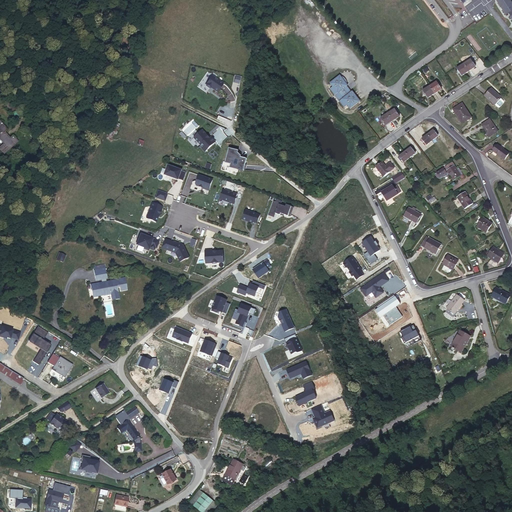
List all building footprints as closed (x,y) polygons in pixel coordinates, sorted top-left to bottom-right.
[(511,3),(509,0),(496,0),(506,14),(508,13),(511,16),(510,17),(511,19),(511,3)] [(476,67),(471,59),(464,64),(469,71),(476,67)] [(469,71),(464,64),(457,69),(462,76),(469,71)] [(351,92),(347,86),(348,85),(347,85),(347,83),(346,81),(345,79),(342,77),(340,76),(340,75),(330,83),(333,86),(332,87),(330,89),(344,107),(347,105),(350,109),(360,101),(352,91),(351,92)] [(223,83),(212,76),(206,85),(207,85),(206,86),(209,89),(210,88),(211,88),(214,89),(213,90),(217,92),(223,83)] [(441,89),(437,81),(429,86),(434,93),(441,89)] [(434,93),(429,86),(422,91),(427,98),(434,93)] [(501,98),(496,94),(497,93),(491,88),(484,96),(495,105),(501,99),(501,98)] [(501,99),(495,105),(498,107),(499,107),(504,103),(504,101),(501,99)] [(458,106),(459,107),(454,111),(462,123),(471,117),(462,103),(458,106)] [(399,116),(395,109),(388,113),(392,121),(399,116)] [(392,121),(388,113),(380,118),(385,125),(392,121)] [(498,131),(490,119),(481,124),(490,137),(498,131)] [(0,121),(0,148),(4,153),(18,141),(13,135),(9,138),(4,133),(8,130),(0,121)] [(113,122),(107,137),(112,139),(119,124),(113,122)] [(202,148),(205,152),(215,142),(210,137),(209,138),(208,136),(208,137),(206,135),(207,135),(202,130),(194,138),(203,147),(202,148)] [(428,135),(432,141),(438,136),(434,130),(428,135)] [(427,145),(432,141),(428,135),(422,139),(427,145)] [(509,153),(497,145),(493,151),(504,159),(509,153)] [(229,148),(225,162),(232,164),(231,166),(238,168),(237,169),(244,171),(247,158),(241,157),(241,156),(238,153),(239,150),(229,148)] [(405,152),(410,158),(416,154),(411,148),(405,152)] [(404,163),(410,158),(405,152),(399,156),(404,163)] [(389,172),(382,162),(375,167),(383,177),(389,172)] [(464,176),(459,168),(457,169),(452,162),(444,167),(446,171),(445,172),(443,168),(435,174),(437,178),(438,178),(439,178),(440,178),(447,175),(447,174),(448,173),(453,181),(460,177),(461,178),(464,176)] [(164,175),(178,180),(179,179),(181,171),(182,170),(168,165),(164,175)] [(401,172),(392,178),(395,183),(404,177),(401,172)] [(213,180),(199,175),(195,184),(196,186),(201,188),(202,187),(203,187),(203,188),(209,190),(213,180)] [(386,201),(401,192),(397,185),(394,187),(392,184),(380,192),(386,201)] [(220,199),(233,203),(235,198),(236,199),(237,194),(224,189),(224,191),(223,190),(220,199)] [(155,198),(165,201),(167,194),(158,191),(155,198)] [(464,192),(457,197),(465,209),(473,204),(468,197),(464,192)] [(434,196),(428,200),(432,205),(438,201),(434,196)] [(273,201),(268,215),(274,217),(276,213),(280,215),(281,213),(288,216),(289,214),(291,215),(294,207),(286,205),(286,207),(281,205),(282,201),(276,199),(275,202),(273,201)] [(152,203),(146,218),(156,222),(159,215),(162,207),(152,203)] [(404,216),(416,223),(421,215),(414,211),(416,209),(413,207),(411,210),(408,208),(404,216)] [(260,215),(246,210),(242,219),(253,223),(253,222),(257,223),(260,215)] [(486,233),(492,224),(480,215),(475,222),(479,224),(477,227),(486,233)] [(156,248),(159,241),(148,237),(148,238),(145,236),(146,235),(141,233),(136,245),(144,248),(143,249),(148,250),(149,248),(154,250),(155,248),(156,248)] [(441,244),(426,236),(421,245),(437,253),(441,244)] [(364,255),(370,265),(378,260),(374,255),(380,251),(377,247),(374,243),(371,237),(362,243),(368,252),(364,255)] [(180,244),(174,241),(170,251),(176,253),(180,262),(189,257),(183,245),(182,245),(180,245),(180,244)] [(493,247),(487,256),(495,261),(495,260),(499,262),(504,254),(503,254),(500,252),(499,251),(498,252),(496,251),(497,250),(493,247)] [(205,250),(206,263),(211,263),(213,264),(217,264),(218,262),(224,262),(223,250),(216,251),(216,252),(214,252),(214,251),(212,251),(212,250),(205,250)] [(453,270),(458,261),(448,255),(442,264),(453,270)] [(357,264),(353,257),(343,264),(346,268),(347,267),(350,272),(349,272),(352,277),(354,275),(357,280),(363,275),(360,271),(361,270),(358,266),(357,264)] [(266,260),(253,270),(259,278),(269,271),(267,268),(270,266),(266,260)] [(103,264),(91,266),(93,278),(105,276),(103,264)] [(374,279),(360,289),(365,296),(372,292),(375,298),(383,293),(379,287),(378,286),(388,280),(383,273),(374,279)] [(124,276),(87,282),(90,297),(126,291),(124,276)] [(262,295),(266,286),(253,281),(252,284),(251,284),(250,287),(249,286),(249,288),(240,284),(237,292),(246,295),(247,293),(255,296),(257,292),(262,295)] [(510,295),(496,288),(491,297),(506,304),(510,295)] [(454,314),(464,301),(464,300),(457,295),(447,308),(454,314)] [(222,312),(226,314),(230,304),(226,302),(227,300),(217,296),(211,311),(219,314),(220,311),(220,310),(223,310),(222,312)] [(400,304),(395,297),(375,310),(387,327),(403,317),(396,307),(400,304)] [(236,309),(234,313),(237,314),(238,312),(239,313),(236,320),(235,323),(239,325),(239,326),(243,327),(244,327),(245,327),(247,323),(246,322),(248,316),(247,316),(248,315),(249,314),(253,316),(256,309),(241,304),(239,310),(236,309)] [(278,316),(281,324),(282,323),(283,326),(282,326),(285,332),(294,328),(286,310),(280,312),(278,316)] [(0,325),(0,336),(4,337),(4,336),(6,337),(10,338),(10,337),(18,339),(20,332),(0,325)] [(413,325),(400,332),(402,337),(401,337),(404,343),(412,339),(419,336),(413,325)] [(33,362),(38,365),(44,356),(44,355),(45,353),(45,354),(51,345),(43,341),(49,333),(38,326),(28,341),(41,349),(33,362)] [(188,343),(192,334),(183,330),(183,331),(180,330),(180,329),(176,328),(172,337),(177,339),(177,340),(182,342),(182,341),(188,343)] [(461,352),(470,336),(460,331),(451,346),(461,352)] [(297,338),(295,334),(284,339),(286,343),(291,354),(296,352),(298,353),(302,351),(297,339),(297,338)] [(212,356),(216,344),(205,340),(200,352),(212,356)] [(232,359),(228,357),(225,356),(225,355),(225,354),(218,351),(215,358),(219,359),(217,364),(229,368),(232,359)] [(59,358),(53,354),(48,362),(54,366),(59,358)] [(54,366),(52,370),(65,378),(73,365),(60,357),(59,358),(54,366)] [(312,375),(306,361),(287,370),(290,378),(299,374),(301,373),(304,379),(312,375)] [(0,363),(0,372),(20,385),(24,379),(0,363)] [(315,389),(312,381),(303,385),(306,392),(295,397),(299,406),(316,398),(312,389),(315,389)] [(109,393),(103,384),(95,389),(101,398),(109,393)] [(67,401),(61,405),(65,411),(71,407),(67,401)] [(137,411),(132,405),(124,411),(128,417),(137,411)] [(321,405),(312,409),(315,417),(317,422),(315,423),(317,428),(334,421),(330,411),(324,413),(321,405)] [(50,413),(47,411),(42,417),(45,419),(44,421),(51,426),(51,425),(58,431),(65,423),(57,418),(58,417),(51,412),(50,413)] [(126,419),(113,427),(117,433),(122,429),(130,440),(131,439),(136,435),(137,435),(126,419)] [(136,435),(131,439),(132,440),(131,441),(130,443),(131,450),(133,451),(138,450),(139,449),(138,442),(137,441),(137,438),(138,438),(136,435)] [(69,447),(75,452),(81,445),(75,441),(69,447)] [(90,457),(81,455),(80,462),(82,463),(80,470),(86,471),(85,472),(91,474),(91,472),(96,473),(98,462),(89,460),(90,457)] [(230,460),(222,475),(231,480),(239,465),(230,460)] [(170,467),(162,472),(168,482),(176,477),(170,467)] [(52,491),(63,494),(68,495),(70,487),(55,483),(52,491)] [(61,503),(63,494),(49,490),(44,505),(50,507),(52,500),(61,503)] [(210,497),(200,491),(192,505),(202,511),(210,497)] [(126,506),(128,497),(115,494),(113,503),(126,506)]
